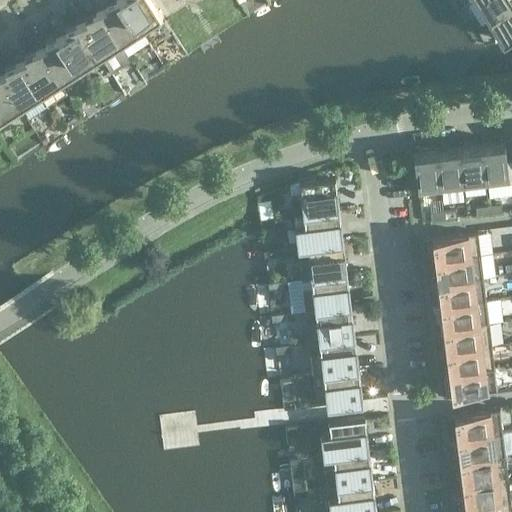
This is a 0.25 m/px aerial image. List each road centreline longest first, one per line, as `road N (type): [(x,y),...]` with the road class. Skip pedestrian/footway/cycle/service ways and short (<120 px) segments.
road 1 (tertiary): [(0,318),(181,204),(281,159),(370,132)]
road 2 (residential): [(416,511),(370,132)]
road 3 (tertiary): [(370,132),(511,109)]
